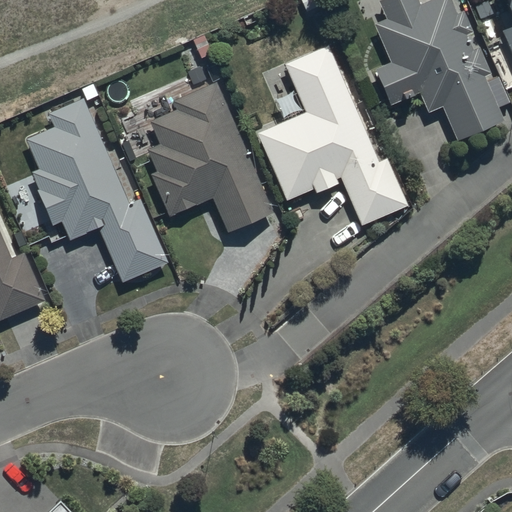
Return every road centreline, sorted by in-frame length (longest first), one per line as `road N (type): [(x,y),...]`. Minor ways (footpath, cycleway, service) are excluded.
road 1 (tertiary): [(511,392),(377,511)]
road 2 (residential): [(0,410),(54,386),(162,375)]
